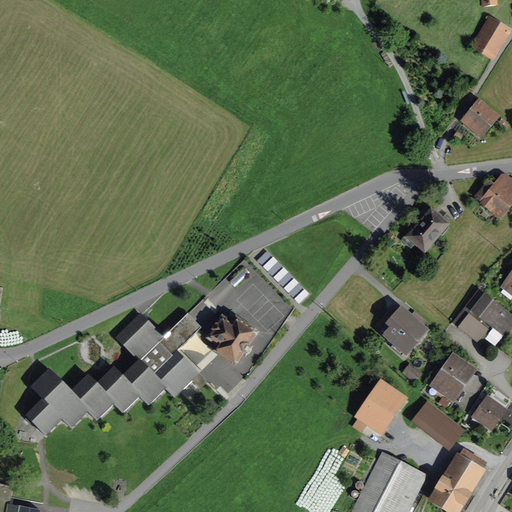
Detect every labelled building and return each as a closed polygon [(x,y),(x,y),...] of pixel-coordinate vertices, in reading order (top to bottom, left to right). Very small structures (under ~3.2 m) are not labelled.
[(474,46),(493,58),(509,32),(490,21),(474,46)] [(480,102),(466,119),(482,133),(496,116),(480,102)] [(489,184),(479,195),(501,214),(511,200),(511,183),(504,177),(494,189),(489,184)] [(424,220),(414,233),(411,231),(407,235),(424,250),(439,234),(442,236),(449,228),(439,219),(440,216),(434,211),(432,213),(431,212),(430,213),(426,209),(420,216),(424,220)] [(505,338),(511,329),(511,316),(478,290),(452,323),(473,339),(483,327),(488,330),(491,326),(493,328),(489,334),(498,342),(503,336),(505,338)] [(415,342),(425,331),(401,309),(389,322),(394,327),(387,335),(406,352),(410,347),(412,347),(415,344),(415,342)] [(116,338),(139,361),(122,377),(114,368),(97,385),(88,376),(71,393),(49,370),(32,387),(44,400),(40,404),(39,403),(26,416),(27,417),(25,419),(31,425),(33,423),(45,435),(62,419),(71,428),(88,411),(96,420),(114,404),(122,413),(139,396),(148,405),(165,388),(174,397),(179,391),(177,389),(186,380),(188,382),(197,374),(140,315),(116,338)] [(209,338),(219,345),(215,351),(234,364),(256,333),(236,319),(232,326),(222,319),(218,325),(217,324),(212,331),(213,332),(209,338)] [(453,357),(444,371),(462,384),(472,371),(453,357)] [(420,374),(410,366),(404,373),(414,381),(420,374)] [(452,398),(462,384),(444,371),(434,385),(439,389),(437,393),(441,396),(444,392),(452,398)] [(404,402),(382,387),(378,392),(377,391),(375,393),(377,394),(354,426),(377,442),(404,402)] [(438,403),(448,410),(453,404),(442,396),(438,403)] [(488,398),(474,417),(489,428),(503,409),(504,411),(509,405),(499,398),(495,403),(488,398)] [(438,409),(422,430),(439,443),(446,435),(452,440),(461,427),(438,409)] [(461,450),(430,498),(452,511),(454,511),(484,465),(461,450)] [(348,496),(359,502),(353,511),(406,511),(424,478),(382,457),(368,484),(357,479),(348,496)] [(0,511),(39,511),(40,511),(9,505),(12,487),(0,484),(0,511)]
